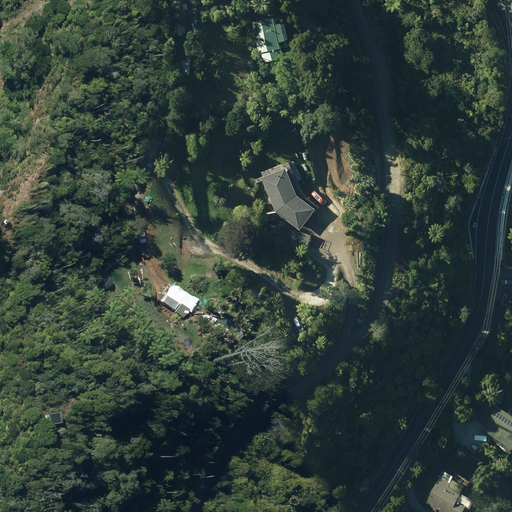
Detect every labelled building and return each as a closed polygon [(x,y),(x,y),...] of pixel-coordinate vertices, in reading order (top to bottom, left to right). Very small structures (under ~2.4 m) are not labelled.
[(254,21),(254,23),(255,29),(252,30),(254,40),(257,39),(262,63),(285,58),(284,54),(282,41),(289,40),(285,22),(282,23),(276,24),(275,16),(254,21)] [(279,210),(302,229),(319,208),(301,194),(291,167),(288,168),(287,163),(266,171),(268,175),(265,176),(279,210)] [(358,215),(346,213),(344,221),(356,223),(358,215)] [(274,240),(291,241),(308,247),(313,234),(292,226),(275,225),(274,240)] [(490,425),(511,436),(511,404),(504,400),(490,425)] [(44,416),(46,426),(56,425),(55,415),(44,416)] [(487,437),(469,424),(455,444),(477,460),(489,442),(485,439),(487,437)] [(471,480),(459,474),(460,471),(449,465),(442,478),(443,478),(429,506),(438,509),(439,508),(448,511),(466,511),(473,500),(476,501),(477,502),(481,493),(476,491),(467,487),(471,480)]
